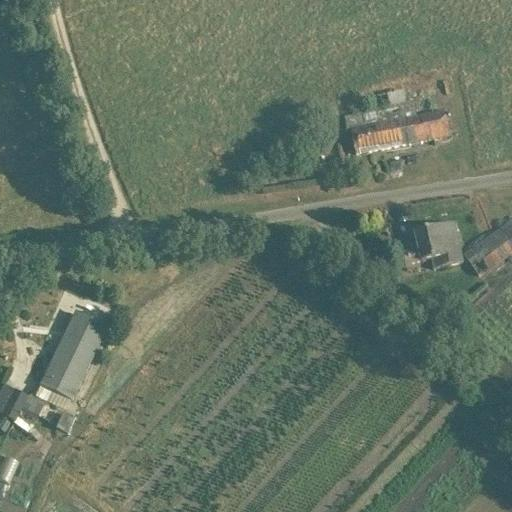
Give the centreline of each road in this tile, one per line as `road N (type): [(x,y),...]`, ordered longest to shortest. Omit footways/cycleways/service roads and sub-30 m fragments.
road 1 (track): [(311,208),(359,247),(511,410)]
road 2 (unclassified): [(121,240),(47,0)]
road 3 (unclassified): [(511,177),(311,208)]
road 4 (unclassified): [(121,240),(311,208)]
road 5 (unclassified): [(0,257),(121,240)]
